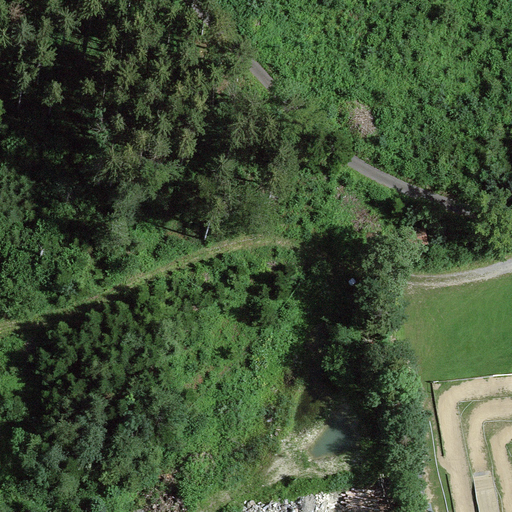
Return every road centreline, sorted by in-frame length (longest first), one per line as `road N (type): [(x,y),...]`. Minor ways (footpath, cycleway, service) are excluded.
road 1 (track): [(181,0),(316,140),(405,190),(511,220)]
road 2 (track): [(511,263),(428,279),(362,272)]
